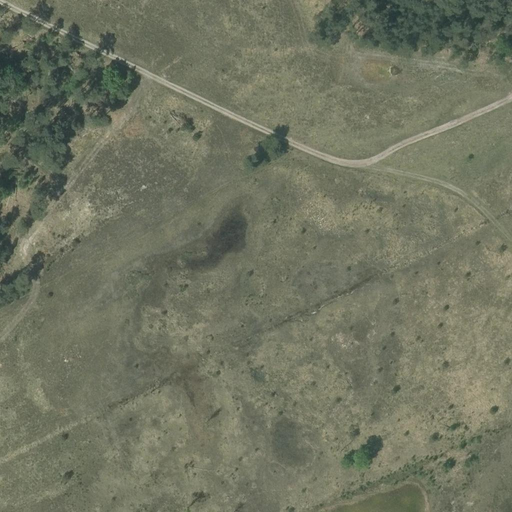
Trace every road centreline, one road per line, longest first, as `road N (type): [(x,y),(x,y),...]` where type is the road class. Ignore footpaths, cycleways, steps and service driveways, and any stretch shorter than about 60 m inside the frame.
road 1 (track): [(0,1),(315,151),(453,188),(511,238)]
road 2 (track): [(373,166),(511,90)]
